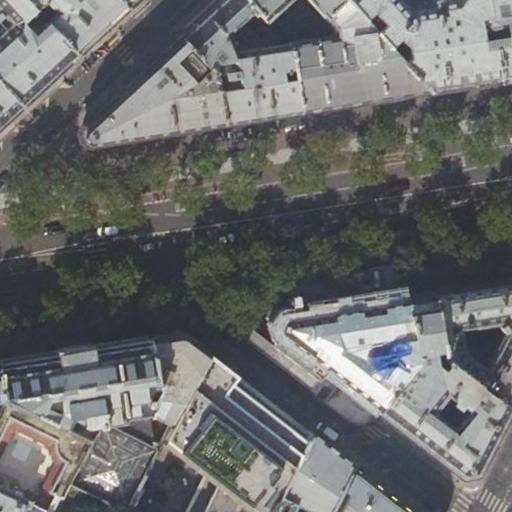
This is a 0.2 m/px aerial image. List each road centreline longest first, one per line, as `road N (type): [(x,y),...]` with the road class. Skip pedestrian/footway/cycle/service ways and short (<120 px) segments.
road 1 (residential): [(456,511),(113,241)]
road 2 (primary): [(113,241),(511,177)]
road 3 (residential): [(0,162),(171,0)]
